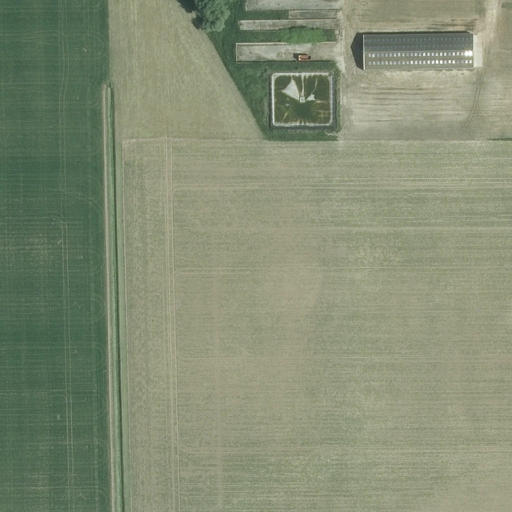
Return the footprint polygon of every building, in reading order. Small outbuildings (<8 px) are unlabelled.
[(369,2),(369,14),(493,16),(493,0),(372,0),(372,2),(369,2)] [(331,11),(330,1),(297,2),(297,10),(286,10),(286,20),(309,20),(309,11),(331,11)] [(511,7),(496,8),(497,32),(511,31),(511,7)] [(319,34),(283,33),(283,50),(319,51),(319,34)] [(363,71),(373,71),(473,69),(473,36),(363,37),(363,71)] [(280,116),(340,115),(339,63),(279,63),(280,116)] [(445,92),(455,86),(453,83),(442,89),(445,92)]
